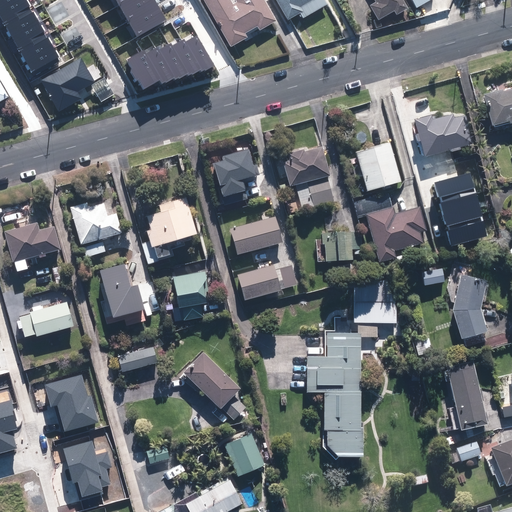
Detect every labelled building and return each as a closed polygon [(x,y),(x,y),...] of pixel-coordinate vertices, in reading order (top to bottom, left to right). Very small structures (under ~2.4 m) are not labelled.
[(0,0),(0,10),(18,0),(0,0)] [(0,17),(3,23),(31,8),(26,0),(18,0),(0,10),(0,17)] [(158,5),(154,0),(128,0),(120,5),(129,22),(158,5)] [(232,0),(206,0),(233,47),(250,37),(247,33),(259,26),(262,31),(279,21),(266,0),(238,0),(240,2),(235,5),(232,0)] [(329,3),(327,0),(278,0),(289,20),(302,13),(305,17),(329,3)] [(410,8),(405,0),(376,0),(378,2),(372,6),(380,19),(395,10),(398,15),(410,8)] [(158,5),(129,22),(137,37),(166,21),(158,5)] [(3,23),(11,37),(39,22),(31,8),(3,23)] [(18,51),(46,35),(39,22),(11,37),(18,51)] [(18,51),(25,63),(53,48),(46,35),(18,51)] [(198,35),(186,41),(201,70),(203,73),(215,67),(198,35)] [(185,39),(173,45),(188,74),(189,76),(201,70),(186,41),(185,39)] [(172,43),(159,49),(174,78),(175,80),(188,74),(173,45),(172,43)] [(158,47),(146,54),(160,80),(162,84),(174,78),(159,49),(158,47)] [(53,48),(25,63),(32,76),(60,61),(53,48)] [(146,54),(144,50),(128,59),(144,88),(160,80),(146,54)] [(80,58),(40,80),(58,112),(89,95),(84,87),(93,82),(80,58)] [(0,102),(12,96),(0,75),(0,102)] [(114,95),(105,78),(92,85),(101,102),(114,95)] [(511,87),(505,89),(505,87),(485,92),(494,127),(511,122),(511,87)] [(390,95),(382,98),(405,177),(414,175),(390,95)] [(473,142),(465,113),(455,116),(454,112),(434,118),(432,112),(416,117),(420,131),(416,133),(418,141),(422,140),(427,154),(450,147),(451,151),(462,147),(462,146),(473,142)] [(402,179),(390,140),(358,150),(370,189),(402,179)] [(286,163),(277,165),(280,176),(288,175),(290,185),(296,183),(298,188),(283,191),(288,213),(337,199),(336,195),(334,195),(330,175),(331,175),(324,145),(308,149),(308,147),(288,152),(290,160),(286,163)] [(261,173),(258,163),(255,163),(250,147),(225,154),(227,158),(215,162),(225,195),(223,196),(225,205),(249,198),(246,188),(248,187),(247,183),(250,182),(249,176),(261,173)] [(413,167),(418,185),(421,184),(428,207),(449,201),(451,207),(448,208),(454,226),(466,223),(447,157),(413,167)] [(395,248),(424,241),(422,232),(427,230),(421,206),(394,213),(389,191),(354,200),(358,215),(368,212),(380,258),(396,254),(395,248)] [(156,257),(175,252),(174,248),(186,245),(185,240),(195,237),(194,234),(200,232),(190,195),(161,203),(163,210),(149,213),(153,226),(149,227),(156,257)] [(90,206),(89,201),(71,206),(83,243),(103,236),(104,240),(110,238),(109,234),(125,232),(118,212),(110,215),(105,201),(90,206)] [(318,224),(309,213),(301,221),(310,231),(318,224)] [(277,214),(232,225),(239,253),(284,242),(277,214)] [(17,270),(32,266),(29,256),(41,253),(42,256),(50,254),(49,251),(62,248),(56,225),(43,228),(41,220),(29,223),(28,218),(16,221),(17,227),(6,229),(17,270)] [(363,231),(338,230),(338,239),(327,239),(327,242),(318,242),(317,260),(363,260),(363,231)] [(104,241),(84,246),(87,255),(107,250),(104,241)] [(143,269),(139,270),(135,258),(102,267),(115,316),(148,307),(142,284),(146,283),(143,269)] [(276,268),(275,264),(239,273),(246,298),(299,284),(293,264),(276,268)] [(212,299),(208,271),(174,275),(179,319),(205,316),(203,300),(212,299)] [(454,309),(466,345),(487,339),(483,329),(488,327),(483,310),(488,276),(460,272),(454,309)] [(362,335),(381,335),(383,279),(356,278),(354,321),(358,321),(358,331),(344,330),(345,319),(336,319),(336,328),(326,328),(326,339),(329,339),(328,353),(309,353),(308,389),(327,389),(325,445),(338,457),(342,452),(366,453),(367,420),(363,420),(364,388),(361,388),(362,335)] [(47,299),(49,306),(44,307),(43,304),(34,306),(35,309),(31,310),(32,312),(20,315),(21,319),(17,320),(19,328),(23,327),(25,336),(38,333),(38,335),(76,325),(70,300),(66,301),(64,294),(47,299)] [(158,360),(154,345),(120,354),(124,369),(158,360)] [(205,349),(179,375),(194,390),(200,384),(235,420),(248,407),(240,399),(238,391),(243,387),(205,349)] [(489,420),(475,358),(448,364),(462,426),(489,420)] [(98,416),(86,373),(47,384),(50,398),(60,396),(67,424),(98,416)] [(265,463),(253,432),(226,442),(238,473),(265,463)] [(511,439),(491,448),(507,486),(511,484),(511,439)] [(463,462),(482,455),(477,442),(458,448),(463,462)] [(166,445),(148,449),(151,461),(169,456),(166,445)] [(225,511),(244,502),(230,473),(155,511),(225,511)] [(427,474),(409,479),(411,488),(430,482),(427,474)]
